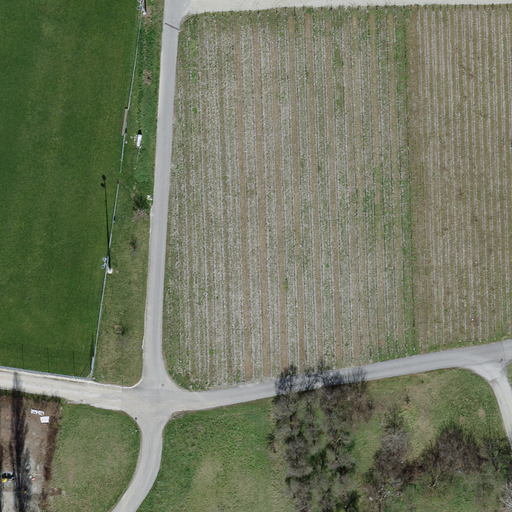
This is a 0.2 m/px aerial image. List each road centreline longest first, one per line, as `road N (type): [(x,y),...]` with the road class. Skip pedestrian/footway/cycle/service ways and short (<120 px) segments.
road 1 (track): [(171,0),(151,407)]
road 2 (track): [(511,352),(151,407)]
road 3 (track): [(170,16),(417,0)]
road 4 (unclassified): [(151,407),(0,386)]
